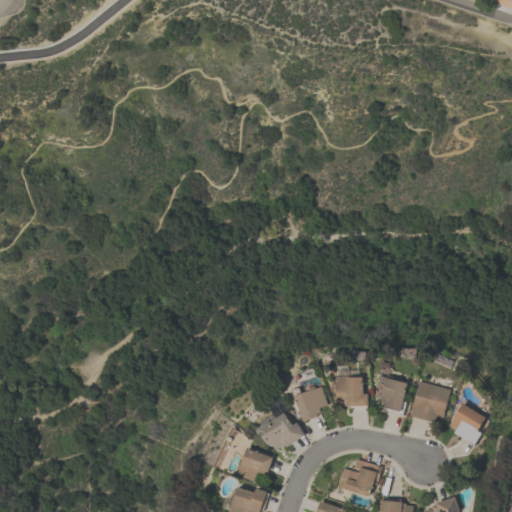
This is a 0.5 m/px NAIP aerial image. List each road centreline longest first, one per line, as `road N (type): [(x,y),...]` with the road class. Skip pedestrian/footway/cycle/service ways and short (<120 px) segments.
road 1 (track): [(0,425),(61,418),(92,365),(146,302),(182,277),(286,243),(511,248)]
road 2 (residential): [(285,511),(304,466),(334,442),(378,441),(423,460)]
road 3 (residential): [(0,63),(58,56),(132,0)]
